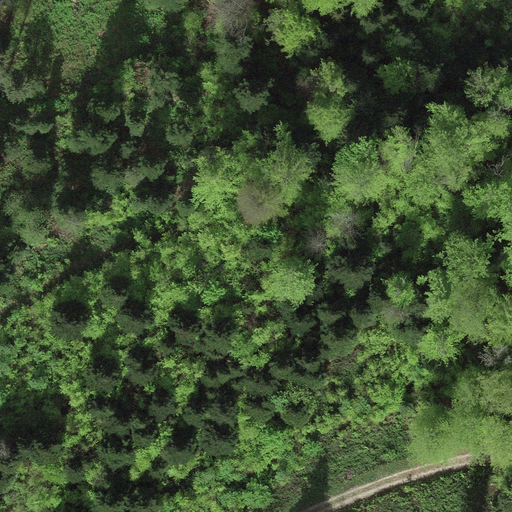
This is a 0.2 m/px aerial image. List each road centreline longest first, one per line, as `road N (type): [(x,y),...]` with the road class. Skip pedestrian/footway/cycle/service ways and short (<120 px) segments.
road 1 (track): [(0,307),(71,264),(160,238),(345,198),(511,189)]
road 2 (track): [(304,511),(401,472),(511,451)]
